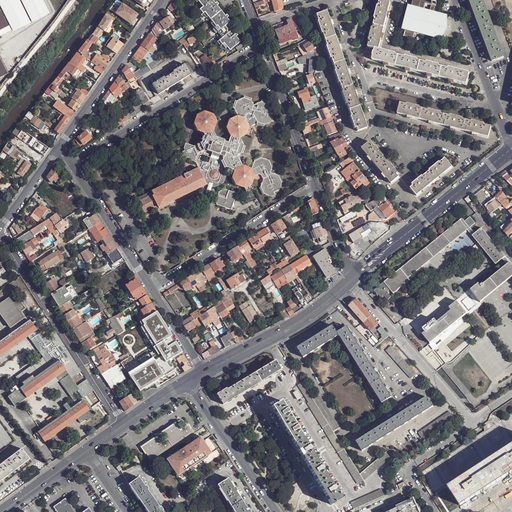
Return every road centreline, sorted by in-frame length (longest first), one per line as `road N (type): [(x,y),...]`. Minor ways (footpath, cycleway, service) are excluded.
road 1 (unclassified): [(351,279),(470,420),(511,393)]
road 2 (residential): [(0,233),(124,423)]
road 3 (residential): [(73,163),(262,46)]
road 4 (residential): [(333,0),(361,75),(496,109)]
road 5 (secondary): [(351,279),(511,148)]
road 6 (residential): [(317,188),(152,290)]
road 7 (residential): [(164,0),(59,147)]
road 8 (secondary): [(203,372),(297,322),(351,279)]
road 9 (residential): [(274,511),(186,382)]
road 10 (residential): [(262,46),(317,188)]
road 11 (residential): [(73,163),(152,290)]
road 12 (unknown): [(490,140),(372,112)]
